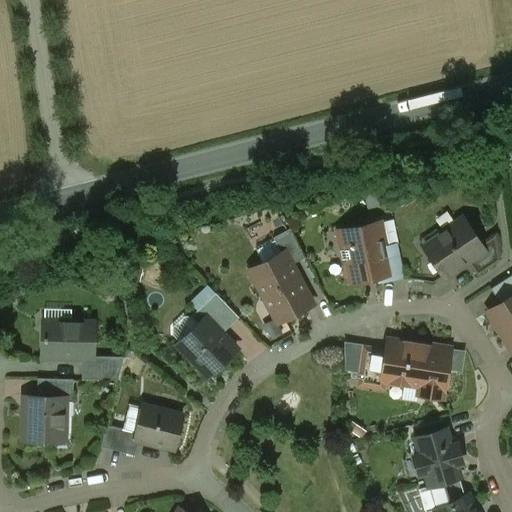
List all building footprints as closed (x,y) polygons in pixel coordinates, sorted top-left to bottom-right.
[(463,219),(439,235),(441,238),(425,249),(444,278),(464,264),(465,266),(470,262),(485,252),(480,245),(463,219)] [(380,222),(346,230),(349,244),(343,245),(351,282),(376,277),(390,273),(385,246),(380,222)] [(290,228),(273,237),(281,253),(284,251),(291,265),(305,258),(290,228)] [(480,245),(485,252),(470,262),(478,274),(499,260),(495,236),(480,245)] [(397,243),(385,246),(390,273),(376,277),(377,284),(404,278),(397,243)] [(281,253),(250,270),(256,282),(255,284),(263,298),(300,277),(297,271),(295,272),(291,265),(284,251),(281,253)] [(511,275),(490,289),(500,304),(511,296),(511,275)] [(300,277),(263,298),(269,311),(271,311),(278,323),(312,305),(302,284),(303,283),(300,277)] [(238,317),(215,293),(197,311),(205,319),(206,318),(221,334),(238,317)] [(511,296),(500,304),(488,312),(511,348),(511,347),(511,296)] [(221,334),(206,318),(205,319),(178,345),(193,360),(193,362),(201,371),(203,371),(208,376),(236,349),(221,334)] [(93,323),(43,321),(42,357),(82,358),(89,358),(89,357),(90,341),(93,341),(93,323)] [(424,346),(416,348),(388,344),(386,352),(382,381),(383,381),(406,385),(412,381),(422,382),(420,394),(442,398),(449,349),(431,346),(430,347),(424,346)] [(386,352),(365,349),(360,384),(382,388),(383,381),(382,381),(386,352)] [(123,357),(89,357),(89,358),(82,358),(81,379),(118,380),(123,357)] [(73,380),(37,379),(37,398),(64,399),(64,400),(73,400),(73,380)] [(37,398),(25,398),(23,441),(54,442),(54,431),(59,431),(63,428),(64,417),(64,400),(64,399),(37,398)] [(182,415),(143,405),(136,433),(135,440),(139,441),(173,450),(182,415)] [(136,433),(106,426),(101,447),(135,456),(139,441),(135,440),(136,433)] [(446,430),(416,439),(420,455),(413,456),(419,476),(426,474),(429,483),(429,486),(430,486),(459,478),(459,477),(446,430)] [(459,478),(430,486),(436,510),(464,497),(459,478)] [(429,483),(397,492),(406,511),(435,511),(436,510),(430,486),(429,486),(429,483)] [(436,510),(435,511),(475,511),(474,510),(475,508),(475,506),(474,504),(472,502),(470,501),(467,496),(464,497),(436,510)]
